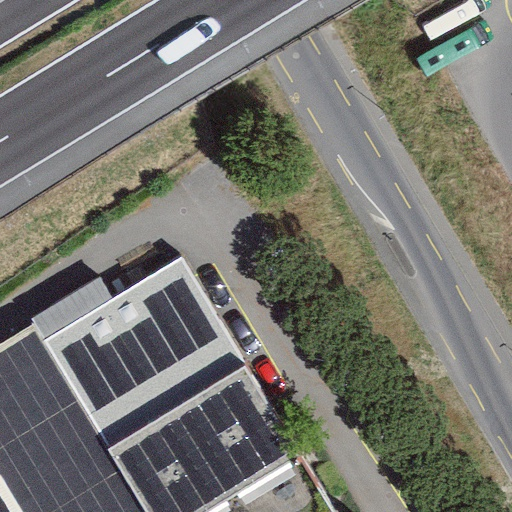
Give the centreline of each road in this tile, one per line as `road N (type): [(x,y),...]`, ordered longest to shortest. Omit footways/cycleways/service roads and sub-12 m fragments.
road 1 (unclassified): [(267,0),(511,418)]
road 2 (motorway): [(0,144),(234,0)]
